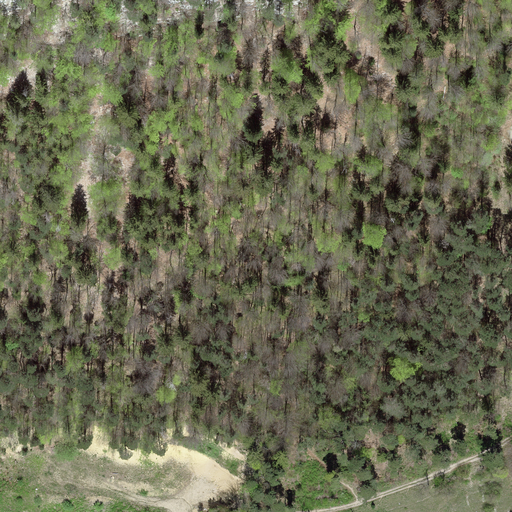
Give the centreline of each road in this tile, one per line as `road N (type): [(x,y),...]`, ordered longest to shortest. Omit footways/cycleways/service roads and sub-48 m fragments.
road 1 (track): [(511,437),(471,461),(320,511)]
road 2 (track): [(179,511),(173,502),(137,499),(65,471)]
